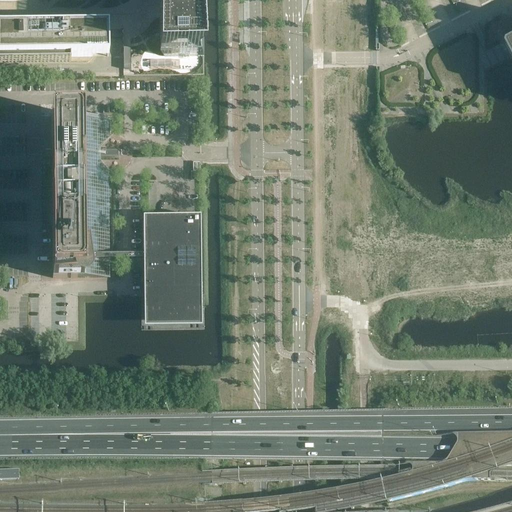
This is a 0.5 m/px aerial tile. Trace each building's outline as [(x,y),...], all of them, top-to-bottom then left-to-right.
[(202,0),(161,0),(164,57),(203,56),(202,0)] [(92,26),(0,28),(0,60),(93,58),(92,26)] [(113,278),(113,261),(112,173),(101,162),(100,147),(111,136),(111,117),(68,117),(68,118),(65,118),(65,117),(51,117),(51,167),(50,167),(50,171),(51,171),(52,192),(51,192),(50,194),(50,195),(49,197),(48,200),(47,203),(47,204),(47,205),(46,207),(46,209),(46,211),(46,213),(46,214),(46,217),(47,219),(47,221),(48,225),(49,227),(49,228),(50,229),(50,231),(51,233),(52,233),(53,279),(67,278),(70,278),(113,278)] [(143,219),(143,256),(144,329),(202,328),(200,218),(143,219)] [(0,470),(0,480),(19,480),(19,470),(0,470)]
